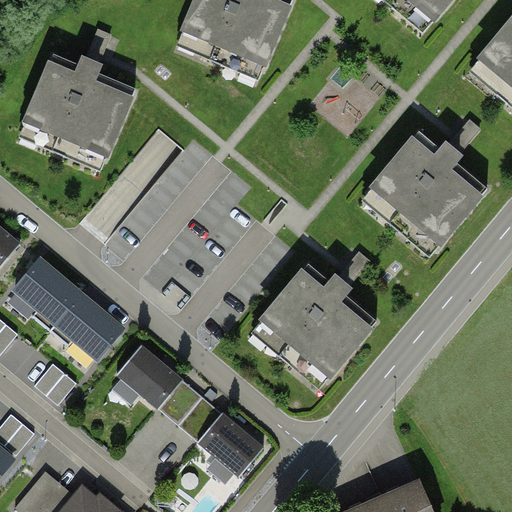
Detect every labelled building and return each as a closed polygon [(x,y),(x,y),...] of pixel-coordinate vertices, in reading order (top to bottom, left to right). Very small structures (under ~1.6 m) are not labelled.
[(199,0),(180,49),(263,83),(297,0),(199,0)] [(388,0),(426,32),(453,0),(388,0)] [(511,22),(472,69),(511,104),(511,22)] [(85,69),(56,57),(22,141),(105,175),(140,91),(97,74),(112,40),(99,35),(85,69)] [(446,150),(423,129),(363,198),(432,256),(491,188),(457,158),(481,130),(471,121),(446,150)] [(0,275),(23,248),(0,228),(0,275)] [(334,281),(310,261),(251,329),(319,388),(379,320),(344,290),(369,262),(359,253),(334,281)] [(126,331),(42,262),(17,292),(101,362),(126,331)] [(0,357),(18,336),(0,321),(0,357)] [(201,393),(143,346),(118,377),(159,411),(162,407),(178,420),(201,393)] [(79,384),(57,365),(38,388),(60,406),(79,384)] [(268,447),(201,393),(178,420),(219,453),(209,465),(228,480),(233,474),(241,480),(268,447)] [(36,434),(14,416),(0,431),(0,442),(17,457),(36,434)] [(0,480),(15,462),(0,449),(0,480)] [(47,473),(16,508),(20,511),(116,511),(101,499),(97,504),(83,492),(77,499),(47,473)] [(448,511),(438,485),(370,511),(448,511)]
